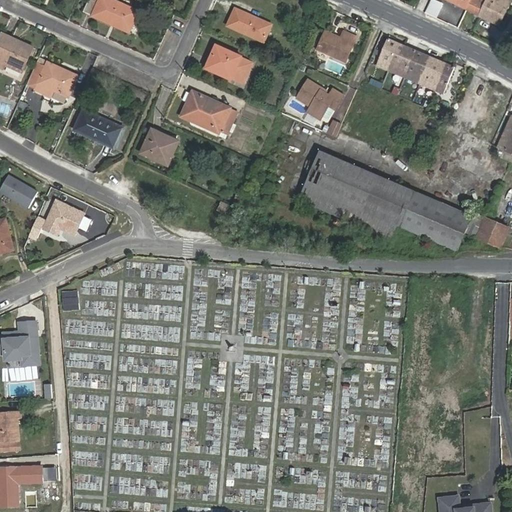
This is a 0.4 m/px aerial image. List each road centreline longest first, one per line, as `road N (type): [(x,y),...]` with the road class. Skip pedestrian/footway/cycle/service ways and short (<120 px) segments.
road 1 (residential): [(150,241),(511,265)]
road 2 (residential): [(0,0),(156,74),(175,34),(187,39),(204,0)]
road 3 (residential): [(0,133),(134,206),(150,241)]
road 4 (secondary): [(357,0),(511,69)]
road 5 (residential): [(0,298),(114,248),(150,241)]
